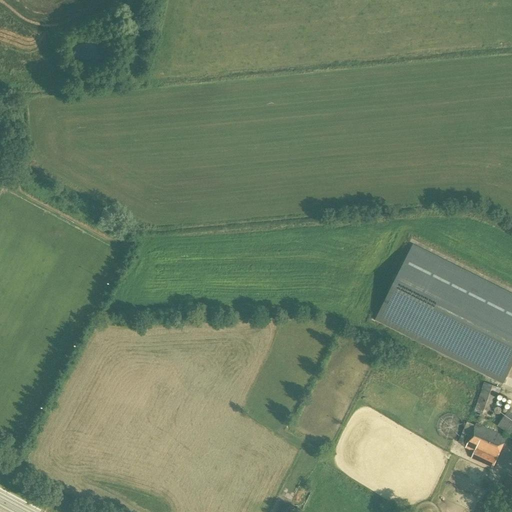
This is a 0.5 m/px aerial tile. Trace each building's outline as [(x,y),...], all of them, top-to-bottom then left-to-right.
[(503,384),(511,366),(511,339),(395,281),(375,320),(503,384)] [(490,418),(501,388),(484,382),(481,389),(482,389),(474,412),(490,418)] [(511,407),(497,425),(510,434),(511,432),(511,407)] [(475,425),(467,422),(458,442),(464,445),(469,436),(470,436),(465,448),(475,452),(471,458),(493,468),(507,437),(476,424),(475,425)] [(511,476),(509,475),(500,494),(511,499),(511,476)] [(290,511),(293,507),(285,503),(279,511),(290,511)]
